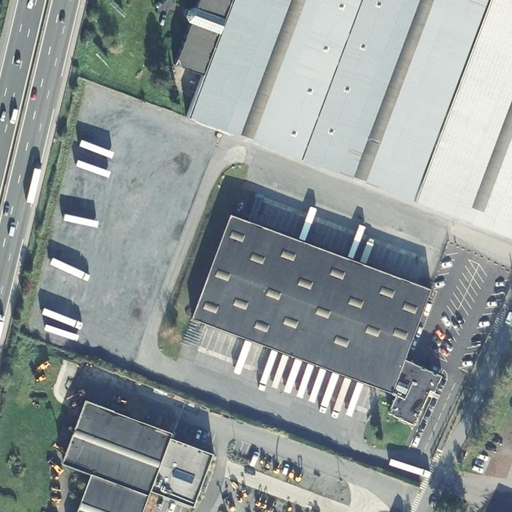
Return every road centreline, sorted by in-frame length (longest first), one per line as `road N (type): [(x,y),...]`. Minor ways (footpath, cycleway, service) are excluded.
road 1 (motorway): [(0,283),(67,0)]
road 2 (unclassified): [(423,511),(511,316)]
road 3 (motorway): [(34,0),(0,139)]
